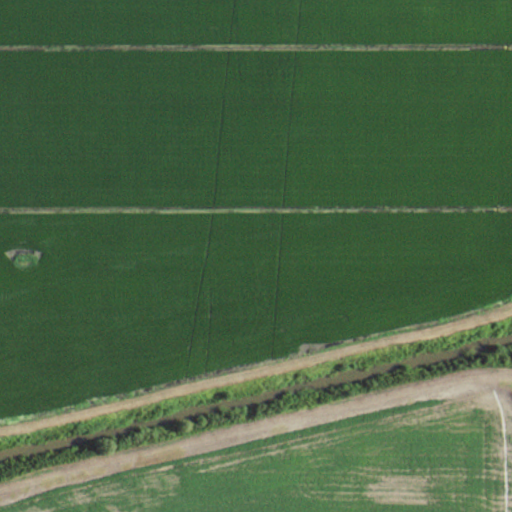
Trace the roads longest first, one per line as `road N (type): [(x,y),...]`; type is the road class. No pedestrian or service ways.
road 1 (track): [(511,307),(0,427)]
road 2 (track): [(511,374),(0,484)]
